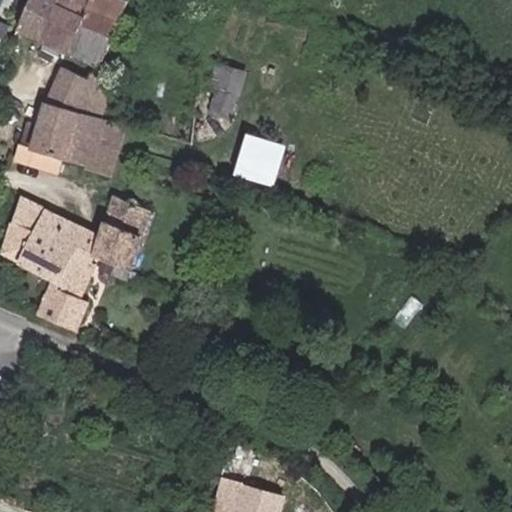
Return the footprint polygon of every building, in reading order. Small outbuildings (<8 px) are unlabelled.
[(26,0),(12,35),(35,44),(42,52),(93,72),(123,0),(26,0)] [(252,72),(224,63),(209,109),(237,118),(252,72)] [(110,88),(61,67),(43,103),(42,108),(29,103),(11,163),(55,177),(60,159),(110,175),(124,126),(100,117),(110,88)] [(285,146),(246,134),(233,176),(272,188),(285,146)] [(111,232),(32,195),(5,252),(60,278),(43,314),(84,333),(99,302),(82,294),(101,254),(111,232)] [(101,254),(135,270),(162,213),(128,197),(111,232),(101,254)] [(281,511),(286,495),(222,477),(212,511),(281,511)]
